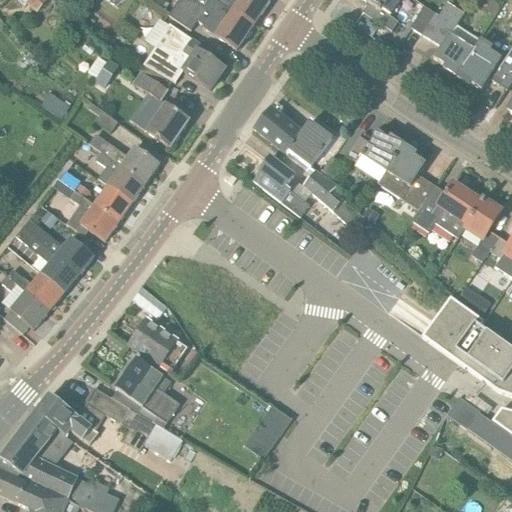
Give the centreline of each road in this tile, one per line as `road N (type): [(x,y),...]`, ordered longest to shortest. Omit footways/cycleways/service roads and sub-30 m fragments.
road 1 (tertiary): [(0,420),(171,215),(289,30)]
road 2 (residential): [(511,172),(289,30)]
